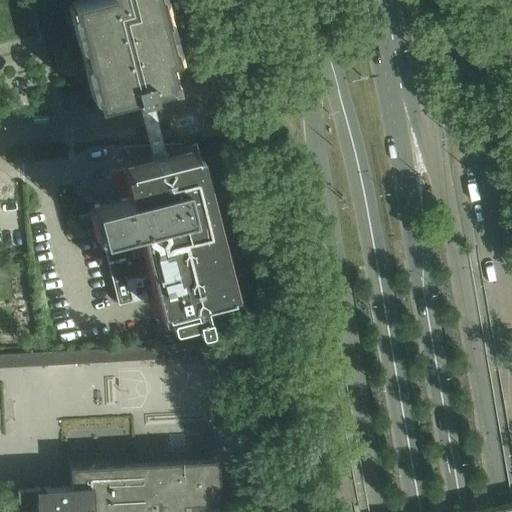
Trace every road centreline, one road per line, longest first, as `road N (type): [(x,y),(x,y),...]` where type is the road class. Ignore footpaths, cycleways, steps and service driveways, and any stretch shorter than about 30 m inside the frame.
road 1 (primary): [(308,1),(357,180),(420,511)]
road 2 (primary): [(308,1),(308,84),(378,511)]
road 3 (primary): [(505,511),(446,218),(387,67)]
road 4 (primary): [(461,511),(387,67)]
road 5 (residential): [(511,324),(443,0)]
road 6 (residential): [(0,143),(85,133),(211,99),(249,80)]
road 7 (unknown): [(0,166),(28,172),(53,206),(74,304)]
